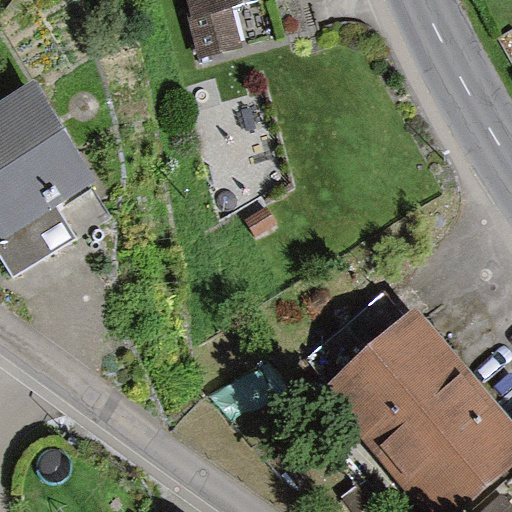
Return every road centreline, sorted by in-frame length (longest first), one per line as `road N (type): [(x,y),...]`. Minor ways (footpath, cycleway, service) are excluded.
road 1 (residential): [(39,365),(251,511)]
road 2 (tertiary): [(419,0),(511,166)]
